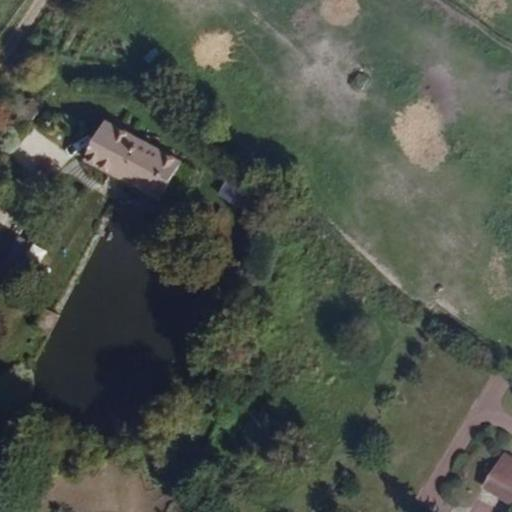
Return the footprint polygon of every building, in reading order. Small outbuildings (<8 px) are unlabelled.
[(183,158),(108,117),(86,157),(161,198),(183,158)] [(0,262),(0,264),(33,282),(49,252),(15,234),(0,262)] [(46,337),(57,317),(45,310),(34,330),(46,337)] [(511,456),(505,453),(484,487),(511,502),(511,456)] [(496,511),(477,500),(469,511),(496,511)]
